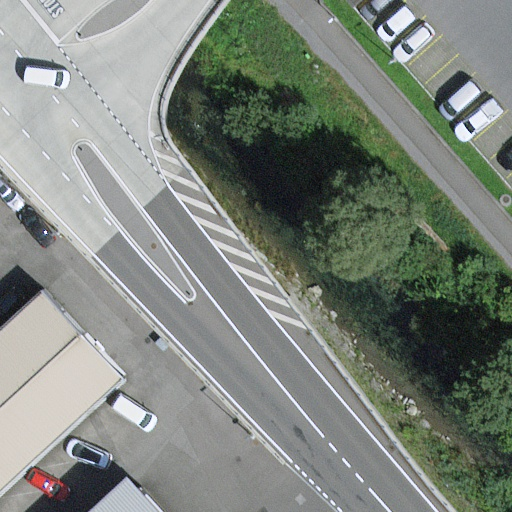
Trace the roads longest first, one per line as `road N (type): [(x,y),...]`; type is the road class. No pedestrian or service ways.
road 1 (primary): [(391,511),(31,111)]
road 2 (residential): [(31,111),(139,0)]
